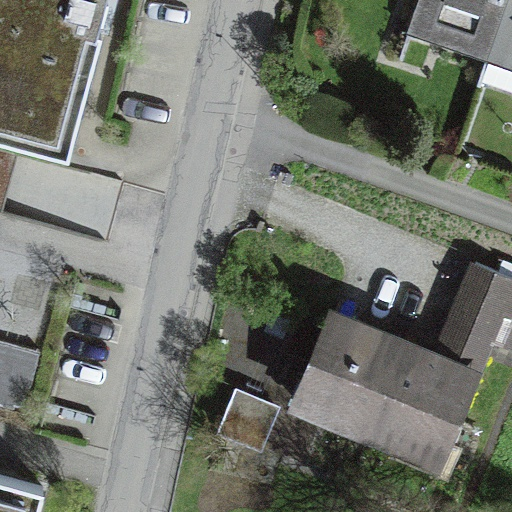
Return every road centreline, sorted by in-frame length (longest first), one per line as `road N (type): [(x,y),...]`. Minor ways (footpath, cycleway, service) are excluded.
road 1 (residential): [(210,111),(124,511)]
road 2 (residential): [(511,220),(210,111)]
